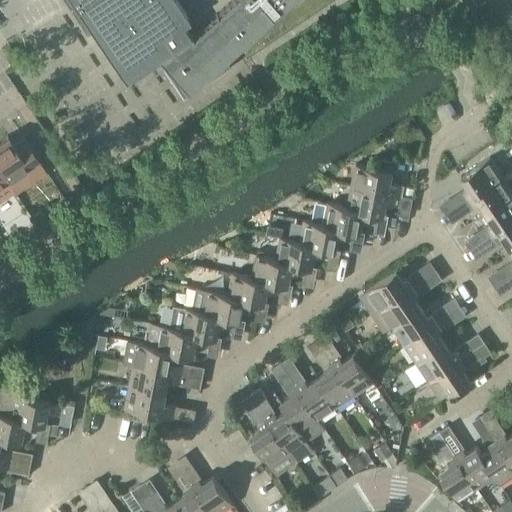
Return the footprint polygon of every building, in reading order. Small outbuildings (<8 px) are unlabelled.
[(71,0),(125,79),(158,57),(178,87),(184,96),(198,86),(230,65),(225,57),(241,43),(288,0),(71,0)] [(0,139),(0,167),(9,182),(40,161),(24,137),(14,144),(8,135),(0,139)] [(462,200),(502,173),(490,154),(462,174),(468,183),(456,192),(462,200)] [(351,184),(401,194),(403,185),(389,182),(391,169),(355,162),(351,184)] [(9,182),(0,167),(0,200),(15,190),(9,182)] [(511,187),(502,173),(462,200),(467,208),(479,199),(486,210),(511,192),(511,187)] [(347,204),(347,205),(378,211),(384,212),(386,201),(410,205),(412,196),(401,194),(351,184),(347,204)] [(511,192),(486,210),(492,219),(480,227),(486,236),(511,218),(511,192)] [(324,221),(324,223),(354,229),(354,230),(359,231),(362,218),(386,222),(388,212),(384,212),(378,211),(347,205),(347,204),(328,201),(324,221)] [(324,221),(304,218),(300,238),(299,241),(330,246),(330,247),(336,248),(338,235),(352,237),(351,245),(362,247),(365,232),(359,231),(354,230),(354,229),(324,223),(324,221)] [(511,218),(486,236),(491,244),(503,236),(511,247),(511,245),(511,218)] [(280,235),(276,255),(276,258),(307,263),(306,265),(312,266),(315,252),(329,255),(330,247),(330,246),(299,241),(300,238),(280,235)] [(336,248),(330,247),(329,255),(328,257),(340,259),(342,249),(336,248)] [(252,275),(283,281),(283,282),(289,283),(291,270),(305,272),(306,265),(307,263),(276,258),(276,255),(257,252),(252,275)] [(372,311),(421,278),(416,270),(404,278),(396,267),(359,292),(372,311)] [(252,275),(234,271),(230,292),(230,293),(260,299),(259,300),(265,301),(267,288),(281,291),(283,282),(283,281),(252,275)] [(421,278),(372,311),(384,328),(393,323),(421,304),(414,294),(427,286),(421,278)] [(205,309),(205,310),(236,315),(235,317),(241,318),(244,305),(257,308),(259,300),(260,299),(230,293),(230,292),(209,288),(209,290),(195,287),(192,306),(205,309)] [(421,304),(393,323),(405,341),(446,314),(439,305),(427,313),(421,304)] [(185,305),(181,327),(180,328),(212,333),(212,334),(218,336),(220,323),(234,325),(235,317),(236,315),(205,310),(205,309),(192,306),(185,305)] [(446,314),(405,341),(417,359),(446,341),(439,330),(451,322),(446,314)] [(151,321),(146,342),(146,343),(173,348),(173,350),(194,354),(197,340),(210,343),(212,334),(212,333),(180,328),(181,327),(151,321)] [(417,359),(429,377),(485,339),(479,330),(451,349),(446,341),(417,359)] [(327,350),(355,391),(373,378),(354,350),(343,357),(326,333),(319,338),(327,350)] [(146,342),(127,338),(122,361),(132,362),(183,372),(201,375),(203,366),(171,360),(173,350),(173,348),(146,343),(146,342)] [(485,339),(429,377),(439,392),(433,396),(435,400),(469,376),(462,366),(468,362),(473,364),(485,356),(483,353),(491,348),(485,339)] [(318,374),(337,403),(355,391),(327,350),(319,356),(327,367),(318,374)] [(282,361),(274,366),(291,392),(281,399),(286,407),(287,406),(301,427),(302,427),(308,436),(326,425),(319,415),(282,361)] [(183,372),(132,362),(128,383),(165,390),(167,379),(181,381),(183,372)] [(292,374),(319,415),(337,403),(318,374),(307,381),(299,369),(292,374)] [(165,390),(128,383),(124,406),(174,416),(176,405),(162,402),(165,390)] [(28,391),(0,385),(0,411),(1,411),(9,413),(9,414),(39,420),(39,421),(45,422),(48,409),(62,412),(61,416),(73,418),(76,404),(28,394),(28,391)] [(261,407),(295,458),(313,446),(307,437),(308,436),(302,427),(301,427),(287,406),(286,407),(277,413),(269,402),(261,407)] [(295,458),(261,407),(253,412),(261,424),(251,431),(277,470),(295,458)] [(37,429),(39,421),(39,420),(9,414),(9,413),(1,411),(0,411),(0,433),(3,434),(2,436),(22,440),(25,427),(37,429)] [(492,427),(511,457),(511,431),(508,434),(500,422),(492,427)] [(477,483),(451,443),(440,427),(431,433),(437,442),(433,444),(441,456),(447,456),(450,461),(440,468),(459,496),(477,483)] [(511,472),(511,457),(492,427),(484,433),(492,445),(483,451),(482,452),(495,472),(494,472),(500,480),(511,472)] [(0,455),(12,458),(14,449),(0,447),(2,436),(3,434),(0,433),(0,455)] [(451,443),(477,483),(494,472),(495,472),(482,452),(483,451),(477,443),(466,450),(458,438),(451,443)] [(365,465),(358,453),(348,459),(356,471),(365,465)] [(0,455),(0,466),(10,468),(12,458),(0,455)] [(187,473),(213,511),(216,511),(231,502),(212,473),(202,480),(194,468),(187,473)] [(177,497),(186,511),(213,511),(187,473),(178,479),(186,491),(177,497)] [(98,499),(106,511),(119,511),(106,493),(100,497),(98,499)] [(151,498),(160,511),(186,511),(177,497),(166,504),(158,493),(152,497),(151,498)] [(511,511),(511,499),(510,497),(493,509),(494,511),(511,511)] [(160,511),(151,498),(142,504),(148,511),(160,511)] [(106,511),(98,499),(88,505),(92,511),(106,511)]
